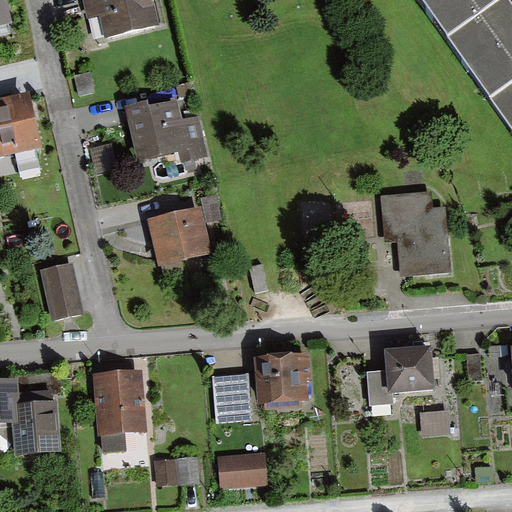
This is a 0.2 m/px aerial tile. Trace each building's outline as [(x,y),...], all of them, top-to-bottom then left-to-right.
[(0,0),(0,22),(11,19),(6,0),(0,0)] [(105,20),(109,37),(158,28),(152,0),(81,0),(87,24),(105,20)] [(418,0),(447,40),(502,0),(418,0)] [(490,100),(511,84),(511,9),(505,0),(502,0),(447,40),(490,100)] [(511,84),(490,100),(511,131),(511,84)] [(0,98),(0,155),(43,146),(30,92),(0,98)] [(124,109),(136,163),(179,154),(181,163),(209,157),(200,117),(183,121),(177,97),(124,109)] [(98,149),(106,202),(130,199),(122,146),(98,149)] [(428,194),(383,197),(386,242),(401,241),(403,278),(454,275),(449,208),(433,209),(428,194)] [(147,218),(156,264),(210,253),(200,207),(147,218)] [(41,270),(50,321),(85,315),(76,264),(41,270)] [(262,266),(251,269),(257,292),(268,289),(262,266)] [(386,370),(388,392),(431,390),(429,346),(385,349),(386,370)] [(255,355),(258,403),(266,403),(267,409),(303,406),(302,401),(313,400),(310,351),(255,355)] [(479,380),(478,354),(465,354),(466,381),(479,380)] [(140,370),(92,372),(96,452),(124,451),(123,431),(143,430),(140,370)] [(388,392),(386,370),(366,371),(368,402),(388,401),(388,392)] [(215,376),(218,423),(252,421),(248,374),(215,376)] [(17,379),(0,380),(0,420),(14,420),(16,452),(61,449),(57,391),(18,393),(17,379)] [(445,412),(420,414),(422,437),(446,435),(445,412)] [(218,457),(220,489),(269,485),(266,454),(218,457)] [(194,460),(174,461),(176,484),(196,483),(194,460)] [(174,461),(155,463),(156,486),(176,484),(174,461)] [(489,480),(489,467),(474,468),(474,481),(489,480)]
